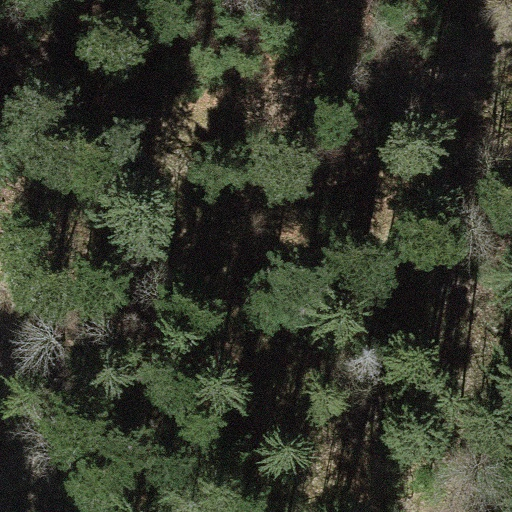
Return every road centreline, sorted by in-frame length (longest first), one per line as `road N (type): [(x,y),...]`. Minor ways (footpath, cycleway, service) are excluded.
road 1 (track): [(1,79),(131,113),(191,115),(282,106),(511,52)]
road 2 (track): [(0,79),(117,0)]
